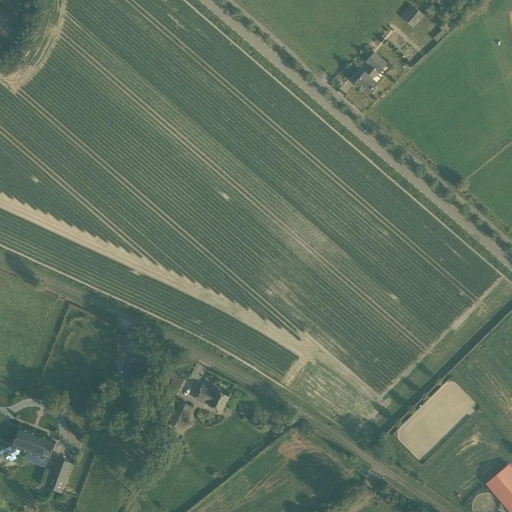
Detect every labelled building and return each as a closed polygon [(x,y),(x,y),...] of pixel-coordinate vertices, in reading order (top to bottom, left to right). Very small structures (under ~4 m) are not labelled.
[(410,3),(400,16),(416,27),(425,14),(410,3)] [(0,7),(0,39),(7,45),(23,25),(0,7)] [(355,84),(369,95),(378,85),(371,79),(378,72),(379,73),(387,64),(374,54),(366,63),(371,67),(365,74),(355,84)] [(135,352),(128,348),(120,363),(127,367),(129,364),(142,371),(149,357),(136,349),(135,352)] [(221,412),(229,398),(217,392),(216,393),(203,386),(196,399),(221,412)] [(169,424),(180,430),(191,407),(181,402),(169,424)] [(56,442),(39,436),(20,429),(13,448),(14,448),(14,449),(12,450),(11,447),(5,449),(3,456),(4,459),(11,461),(17,459),(15,456),(19,454),(20,450),(49,461),(56,442)] [(165,436),(175,441),(178,435),(168,430),(165,436)] [(55,473),(54,476),(50,488),(45,486),(45,487),(61,493),(71,464),(58,460),(54,472),(51,471),(55,473)] [(511,511),(511,474),(506,468),(486,485),(509,511),(511,511)]
